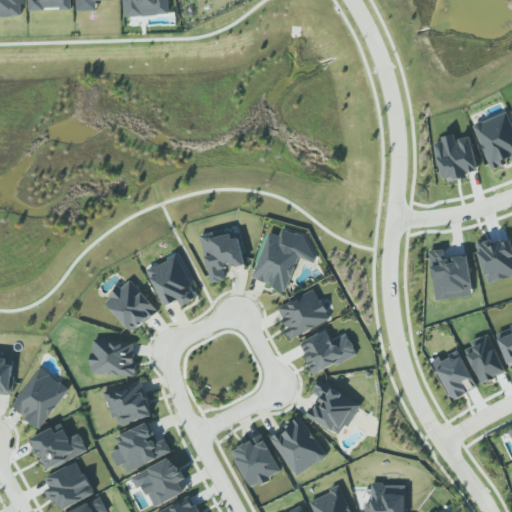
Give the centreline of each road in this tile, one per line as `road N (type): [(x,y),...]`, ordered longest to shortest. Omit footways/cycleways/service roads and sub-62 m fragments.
road 1 (residential): [(352,0),(375,40),(396,113),(389,278),(401,358),(421,407),(491,511)]
road 2 (residential): [(235,511),(180,405),(164,347),(237,309),(280,390),(195,435)]
road 3 (residential): [(511,196),(447,215),(394,216)]
